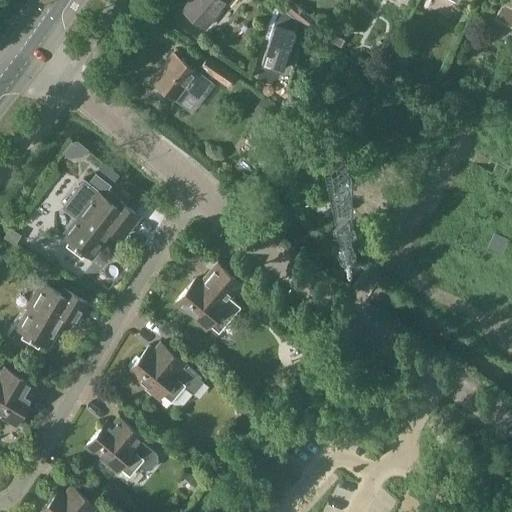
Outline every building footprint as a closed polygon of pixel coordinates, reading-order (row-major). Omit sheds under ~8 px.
[(185,0),(180,6),(205,27),(227,0),(185,0)] [(290,0),(284,8),(307,26),(313,18),(291,0),(290,0)] [(502,2),(494,18),(511,26),(511,0),(500,0),(500,1),(502,2)] [(269,39),(262,64),(282,70),(297,21),(279,7),(273,5),(264,37),(269,39)] [(327,39),(333,42),(337,36),(331,32),(327,39)] [(337,36),(333,42),(340,46),(344,40),(337,36)] [(174,51),(152,80),(181,102),(190,91),(199,97),(199,96),(211,81),(215,76),(228,85),(235,75),(207,56),(205,59),(200,66),(203,68),(200,71),(200,72),(198,70),(174,51)] [(245,104),(255,89),(236,76),(226,91),(245,104)] [(427,97),(431,90),(421,84),(417,91),(427,97)] [(439,94),(431,90),(427,97),(435,101),(439,94)] [(343,183),(343,182),(346,171),(362,167),(361,162),(357,163),(355,154),(343,157),(334,148),(324,158),(332,167),(329,179),(343,183)] [(77,218),(64,234),(75,243),(74,245),(79,249),(80,247),(92,256),(106,239),(104,237),(111,228),(122,237),(139,215),(119,199),(115,204),(102,194),(111,184),(96,172),(89,181),(86,179),(76,190),(72,196),(84,206),(76,217),(77,218)] [(9,227),(3,236),(15,243),(20,234),(9,227)] [(368,255),(373,248),(377,243),(361,232),(353,245),(368,255)] [(195,277),(176,301),(207,327),(209,324),(219,332),(241,305),(230,296),(232,293),(240,283),(242,282),(218,262),(215,265),(208,273),(201,282),(195,277)] [(64,314),(76,322),(88,302),(65,288),(62,294),(42,282),(27,308),(28,309),(18,327),(30,335),(29,336),(35,339),(36,338),(48,345),(60,326),(58,325),(64,314)] [(148,346),(128,370),(159,396),(162,393),(172,401),(184,386),(193,393),(203,381),(200,378),(202,376),(189,365),(186,368),(182,365),(185,362),(166,346),(158,355),(148,346)] [(3,370),(0,368),(0,413),(16,423),(32,396),(21,390),(27,379),(5,367),(3,370)] [(254,419),(259,413),(252,407),(250,410),(250,416),(254,419)] [(158,461),(157,453),(141,439),(143,436),(125,420),(117,429),(107,420),(87,444),(117,470),(120,467),(130,475),(139,464),(144,468),(152,468),(158,461)] [(195,467),(187,475),(197,483),(204,475),(195,467)] [(70,498),(59,490),(40,511),(97,511),(93,508),(96,505),(77,489),(70,498)]
